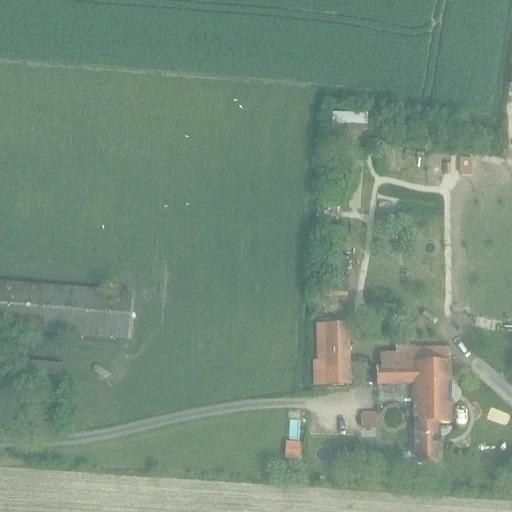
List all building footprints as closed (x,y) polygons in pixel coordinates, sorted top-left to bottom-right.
[(459,159),(458,176),(475,176),(476,160),(459,159)] [(0,284),(0,326),(126,336),(128,296),(0,284)] [(324,385),(348,385),(347,323),(323,324),(324,385)] [(414,465),(418,465),(437,465),(436,424),(450,424),(449,404),(450,404),(450,384),(449,384),(449,362),(448,362),(448,349),(413,349),(395,350),(395,355),(379,355),(379,368),(375,368),(376,385),(413,384),(414,465)] [(60,389),(62,366),(23,363),(21,386),(60,389)] [(376,416),(360,416),(360,429),(376,429),(376,416)] [(285,442),(284,459),(299,460),(299,443),(285,442)]
